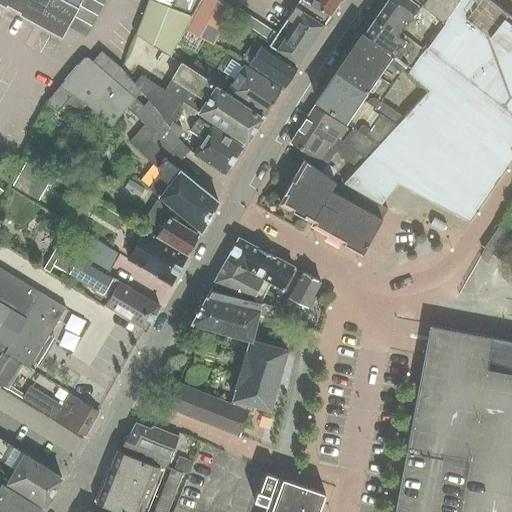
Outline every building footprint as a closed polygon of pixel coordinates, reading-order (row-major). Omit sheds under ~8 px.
[(0,0),(0,1),(62,36),(81,0),(0,0)] [(100,17),(105,7),(93,0),(83,0),(80,6),(100,17)] [(148,0),(135,35),(170,57),(185,29),(201,0),(148,0)] [(213,44),(234,8),(218,0),(201,0),(185,29),(213,44)] [(300,0),(295,7),(277,34),(271,43),(269,46),(298,64),(340,1),(338,0),(319,0),(318,0),(300,0)] [(425,91),(343,184),(356,193),(352,201),(381,217),(387,208),(382,205),(398,184),(402,186),(470,223),(511,159),(511,17),(489,0),(456,0),(442,20),(443,21),(404,75),(425,91)] [(419,5),(410,0),(388,0),(386,5),(408,20),(419,5)] [(442,20),(456,0),(425,0),(423,3),(403,32),(422,47),(442,20)] [(407,67),(419,50),(398,35),(408,20),(386,5),(365,34),(404,65),(407,67)] [(94,27),(100,17),(80,6),(75,17),(94,27)] [(238,8),(232,17),(271,43),(277,34),(238,8)] [(88,38),(94,27),(75,17),(69,27),(88,38)] [(381,103),(404,65),(365,34),(317,104),(354,128),(343,142),(363,157),(402,116),(381,103)] [(284,86),(296,68),(255,41),(243,59),(284,86)] [(101,51),(93,61),(118,83),(135,98),(141,91),(135,83),(123,70),(101,51)] [(47,102),(47,103),(48,103),(48,104),(52,108),(58,112),(73,95),(85,103),(111,126),(127,108),(135,98),(118,83),(93,61),(86,55),(78,66),(65,81),(60,87),(49,98),(48,100),(48,101),(47,102)] [(222,89),(206,79),(182,63),(165,90),(141,75),(135,83),(141,91),(149,101),(171,126),(172,123),(181,106),(194,115),(199,112),(246,143),(264,116),(227,92),(222,89)] [(227,92),(264,116),(281,90),(244,65),(227,92)] [(206,79),(222,89),(226,82),(211,71),(206,79)] [(73,95),(58,112),(72,124),(74,121),(71,119),(85,103),(73,95)] [(171,126),(149,101),(144,106),(135,98),(127,108),(143,122),(127,140),(163,172),(149,189),(155,194),(160,196),(202,231),(218,202),(167,160),(182,143),(177,138),(168,130),(170,127),(171,126)] [(322,171),(343,142),(351,130),(315,107),(290,144),(306,155),(305,158),(322,171)] [(225,174),(243,147),(213,127),(212,127),(199,118),(190,131),(204,140),(195,154),(225,174)] [(170,127),(168,130),(177,138),(181,133),(181,129),(172,123),(171,126),(170,127)] [(363,253),(382,218),(329,188),(335,181),(304,159),(295,177),(294,176),(279,203),(312,222),(311,225),(363,253)] [(15,183),(13,186),(29,195),(41,172),(26,163),(15,183)] [(130,181),(125,188),(140,196),(144,189),(130,181)] [(182,221),(158,200),(146,219),(161,229),(156,237),(187,256),(200,235),(181,223),(182,221)] [(145,230),(128,259),(171,285),(187,256),(156,237),(145,230)] [(79,246),(75,254),(78,256),(108,274),(119,255),(86,235),(85,235),(79,246)] [(280,287),(291,268),(241,239),(239,238),(227,259),(262,278),(280,287)] [(64,248),(53,265),(68,273),(78,256),(75,254),(64,248)] [(78,256),(68,273),(69,274),(70,275),(103,294),(113,277),(108,274),(78,256)] [(256,290),(262,278),(227,259),(211,289),(214,290),(268,303),(271,298),(256,290)] [(0,351),(29,369),(66,309),(0,268),(0,351)] [(321,281),(304,272),(284,307),(291,309),(296,300),(307,306),(307,307),(310,309),(317,298),(313,296),(321,281)] [(113,277),(103,294),(110,299),(106,306),(145,330),(160,305),(113,277)] [(302,311),(291,309),(284,307),(268,303),(214,290),(211,289),(191,325),(249,340),(250,338),(252,338),(258,316),(299,325),(302,311)] [(511,511),(511,340),(434,326),(429,325),(428,331),(425,347),(394,511),(511,511)] [(288,348),(252,338),(250,338),(249,340),(233,400),(234,400),(232,406),(249,412),(254,414),(257,406),(270,410),(288,348)] [(0,384),(7,388),(22,365),(3,353),(0,358),(0,384)] [(249,412),(232,406),(178,383),(168,407),(240,436),(249,412)] [(85,436),(99,412),(70,394),(63,406),(31,387),(23,398),(85,436)] [(128,433),(121,448),(166,466),(177,438),(153,428),(152,431),(135,424),(131,435),(128,433)] [(120,511),(141,511),(160,467),(118,450),(97,503),(120,511)] [(16,469),(8,483),(45,506),(62,477),(25,454),(19,463),(16,469)] [(172,469),(154,511),(167,511),(183,473),(187,475),(192,462),(178,456),(173,469),(172,469)] [(318,511),(325,493),(266,473),(260,491),(258,491),(254,500),(272,507),(270,511),(318,511)] [(0,482),(0,511),(41,511),(43,509),(0,482)]
